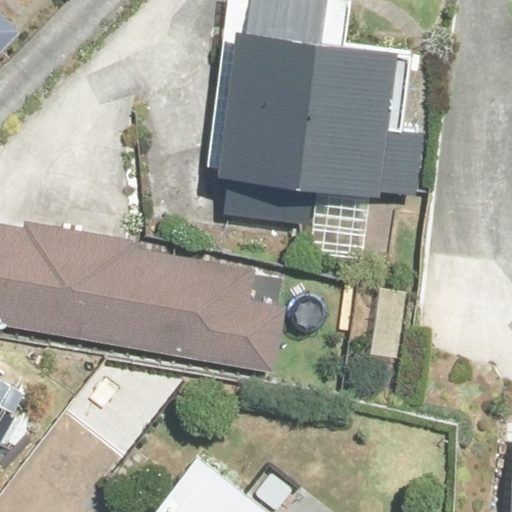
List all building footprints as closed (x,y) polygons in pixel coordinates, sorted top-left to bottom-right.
[(511,0),(441,0),(438,27),(511,35),(511,0)] [(267,35),(176,22),(152,213),(344,237),(350,87),(267,70),(267,35)] [(511,152),(475,149),(472,190),(511,193),(511,221),(506,299),(511,299),(511,152)] [(196,304),(0,275),(0,395),(179,421),(196,304)] [(511,511),(511,479),(443,476),(440,511),(511,511)] [(149,511),(120,489),(102,511),(149,511)]
